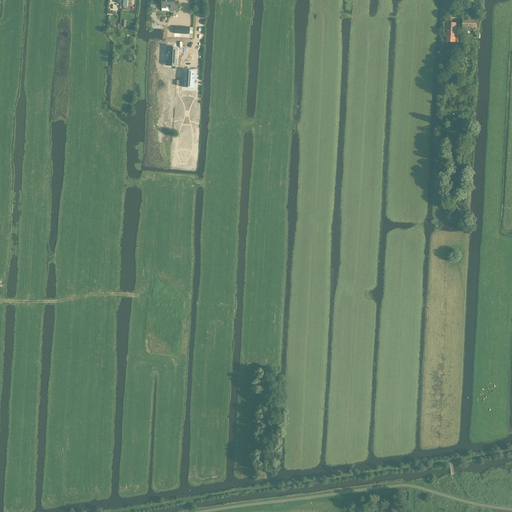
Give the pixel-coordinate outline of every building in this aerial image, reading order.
[(160,1),(160,3),(162,4),(162,7),(170,7),(170,11),(177,12),(178,3),(174,3),(174,0),(161,0),(162,0),(160,1)] [(476,34),(477,38),(479,38),(480,34),(479,34),(479,28),(477,27),(475,19),(470,20),(470,19),(469,19),(468,20),(467,21),(463,21),(463,30),(473,30),(476,34)] [(455,42),(456,23),(447,22),(446,42),(455,42)] [(175,26),(174,33),(188,34),(189,27),(175,26)] [(166,59),(166,60),(168,60),(168,64),(176,65),(177,47),(168,47),(168,50),(166,50),(166,55),(166,59)] [(184,70),(183,87),(184,87),(192,87),(193,71),(185,70),(184,70)]
